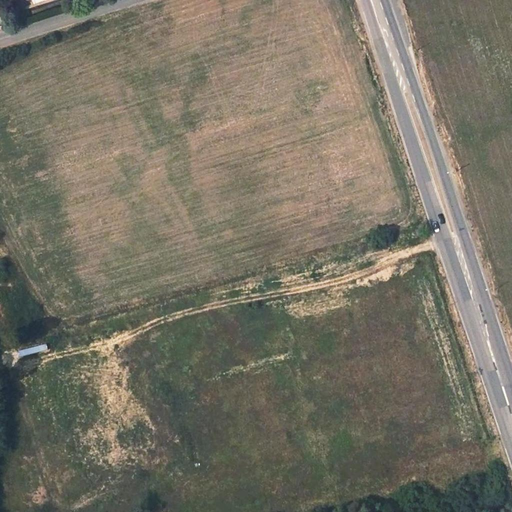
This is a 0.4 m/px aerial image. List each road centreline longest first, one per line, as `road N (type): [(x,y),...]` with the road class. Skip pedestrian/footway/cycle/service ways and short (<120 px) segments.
road 1 (primary): [(511,406),(376,0)]
road 2 (residential): [(0,36),(122,0)]
